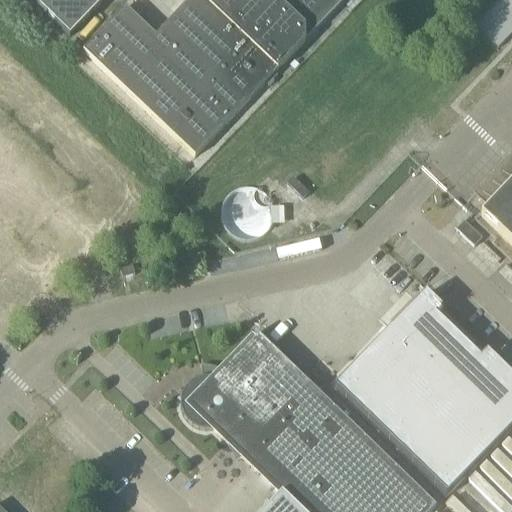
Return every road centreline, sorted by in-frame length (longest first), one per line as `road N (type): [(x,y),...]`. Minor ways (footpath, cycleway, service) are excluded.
road 1 (unclassified): [(35,367),(83,320),(350,262),(511,99)]
road 2 (unclassified): [(186,511),(35,367)]
